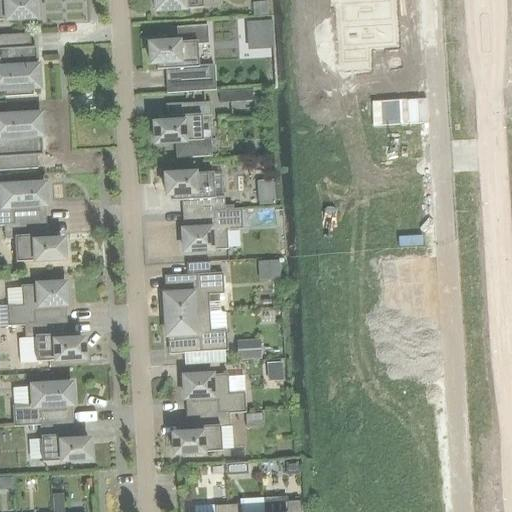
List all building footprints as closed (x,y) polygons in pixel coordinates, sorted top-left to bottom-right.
[(0,0),(0,21),(34,19),(32,0),(0,0)] [(153,0),(155,12),(202,9),(201,0),(153,0)] [(363,0),(334,0),(334,4),(339,4),(340,26),(394,22),(392,0),(371,0),(364,0),(363,0)] [(252,3),(253,17),(268,16),(267,2),(252,3)] [(394,22),(340,26),(343,63),(367,61),(367,48),(395,46),(394,22)] [(165,45),(149,46),(150,65),(156,65),(156,71),(171,70),(172,94),(215,91),(213,66),(198,67),(196,45),(207,45),(206,27),(206,26),(164,29),(164,30),(165,45)] [(29,35),(0,37),(0,91),(4,91),(4,98),(32,96),(32,89),(38,89),(37,67),(31,68),(29,35)] [(367,64),(342,66),(343,80),(352,79),(354,104),(399,101),(397,75),(368,77),(367,64)] [(220,103),(235,102),(234,91),(219,92),(220,103)] [(210,140),(202,140),(201,117),(210,117),(209,104),(173,106),(173,118),(159,119),(159,125),(153,125),(154,145),(175,143),(176,159),(211,157),(210,140)] [(41,137),(40,115),(34,116),(33,109),(5,110),(5,118),(0,117),(0,171),(37,170),(35,137),(41,137)] [(358,167),(349,168),(350,182),(375,180),(374,168),(403,166),(401,140),(356,143),(358,167)] [(212,174),(164,177),(166,196),(172,196),(172,202),(186,201),(187,213),(224,211),(223,198),(221,174),(212,174)] [(10,176),(0,176),(0,187),(11,187),(10,176)] [(0,226),(3,227),(40,225),(39,207),(45,206),(44,185),(11,187),(0,187),(1,207),(0,206),(0,226)] [(380,187),(350,189),(351,207),(360,207),(362,225),(407,223),(405,200),(381,202),(380,187)] [(248,210),(248,224),(275,223),(275,209),(248,210)] [(188,231),(182,232),(184,253),(227,250),(226,231),(242,230),(241,210),(224,211),(187,213),(188,231)] [(363,244),(354,245),(355,263),(385,261),(384,246),(408,245),(407,223),(362,225),(363,244)] [(40,225),(3,227),(4,240),(14,239),(15,264),(63,261),(62,242),(56,242),(55,235),(41,236),(40,225)] [(279,280),(278,262),(257,263),(258,282),(279,280)] [(380,269),(355,271),(356,285),(365,284),(367,307),(412,304),(410,280),(381,282),(380,269)] [(165,316),(219,313),(217,295),(223,295),(222,274),(169,278),(170,296),(164,296),(165,316)] [(22,306),(6,307),(7,327),(24,326),(61,324),(60,306),(66,306),(64,285),(21,287),(22,306)] [(368,330),(359,331),(360,345),(385,344),(384,331),(413,329),(412,304),(367,307),(368,330)] [(225,331),(220,331),(219,313),(165,316),(166,337),(172,337),(173,355),(227,351),(225,331)] [(25,339),(18,340),(20,364),(83,360),(82,341),(76,342),(76,335),(61,336),(61,324),(24,326),(25,339)] [(259,345),(248,346),(249,360),(260,360),(259,345)] [(391,350),(360,352),(362,370),(371,370),(372,388),(417,385),(415,363),(392,365),(391,350)] [(281,363),(266,364),(267,382),(282,381),(281,363)] [(190,399),(192,417),(228,414),(228,415),(245,414),(244,393),(228,394),(227,375),(183,378),(184,399),(190,399)] [(14,407),(12,408),(13,428),(40,426),(67,425),(66,407),(72,406),(71,385),(13,388),(14,407)] [(373,407),(364,408),(365,426),(395,424),(394,409),(418,408),(417,385),(372,388),(373,407)] [(229,428),(228,415),(228,414),(192,417),(192,429),(178,429),(178,436),(172,436),(173,455),(221,453),(219,428),(229,428)] [(67,425),(40,426),(42,464),(89,461),(88,442),(82,442),(82,435),(68,436),(67,425)] [(391,432),(365,433),(366,447),(375,447),(377,470),(422,467),(420,443),(391,445),(391,432)] [(298,473),(298,463),(286,464),(286,474),(298,473)] [(234,464),(224,464),(225,477),(234,476),(234,464)] [(378,493),(369,494),(370,508),(395,506),(394,493),(424,492),(422,467),(377,470),(378,493)] [(63,511),(62,494),(51,495),(51,511),(63,511)] [(299,511),(299,501),(285,502),(285,511),(299,511)]
